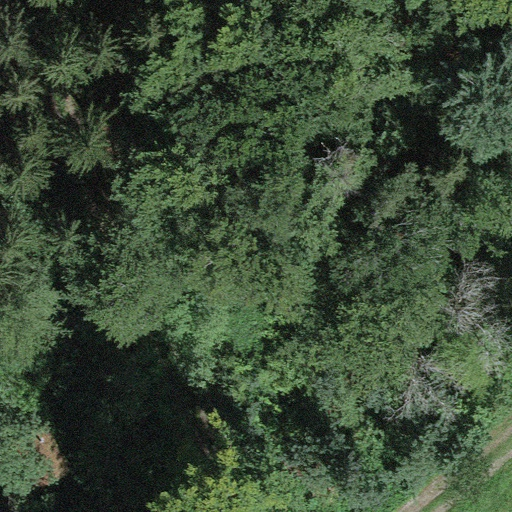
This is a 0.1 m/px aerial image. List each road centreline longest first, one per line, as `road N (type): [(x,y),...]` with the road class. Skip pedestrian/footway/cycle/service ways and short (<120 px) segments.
road 1 (track): [(86,0),(76,122),(158,384),(225,511)]
road 2 (track): [(428,511),(511,406)]
